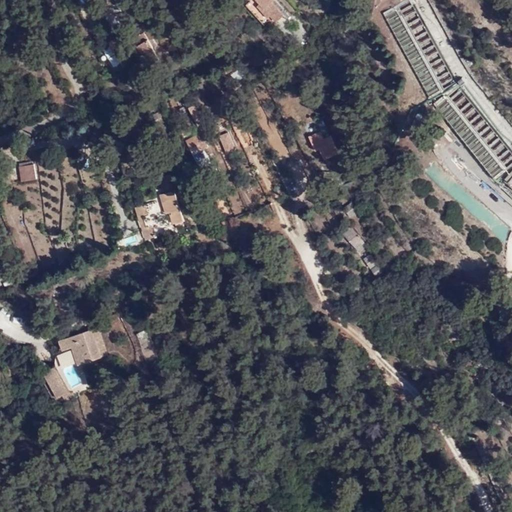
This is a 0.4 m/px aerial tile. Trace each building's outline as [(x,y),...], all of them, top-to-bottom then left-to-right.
[(260,0),(263,2),(274,14),(280,21),(286,16),(289,19),(294,14),(281,0),(260,0)] [(511,149),(493,126),(462,88),(455,79),(411,0),(406,0),(384,13),(430,97),(454,84),(456,86),(434,103),(495,179),(511,165),(511,172),(506,179),(511,184),(511,149)] [(274,14),(263,2),(260,4),(271,17),(274,14)] [(155,52),(156,52),(145,33),(134,39),(150,66),(160,60),(155,52)] [(243,147),(251,145),(247,127),(239,129),(243,147)] [(338,153),(329,135),(323,138),(319,132),(309,137),(316,150),(319,149),(324,159),(338,153)] [(221,135),(225,150),(232,148),(228,133),(221,135)] [(190,146),(193,151),(200,148),(204,156),(207,155),(200,142),(199,142),(197,138),(193,140),(195,144),(190,146)] [(200,148),(193,151),(201,167),(206,164),(209,169),(213,167),(207,155),(204,156),(200,148)] [(35,179),(34,162),(18,163),(20,181),(35,179)] [(169,175),(159,178),(163,194),(165,193),(167,201),(163,202),(167,214),(170,212),(174,224),(184,221),(169,175)] [(155,202),(141,206),(151,239),(165,234),(155,202)] [(359,211),(353,202),(344,208),(351,216),(359,211)] [(151,239),(141,206),(137,207),(143,227),(147,239),(151,239)] [(368,245),(352,226),(344,233),(360,252),(368,245)] [(147,239),(143,227),(135,230),(139,242),(147,239)] [(126,244),(136,240),(134,235),(124,239),(126,244)] [(378,263),(371,254),(365,257),(372,267),(378,263)] [(385,272),(380,265),(373,269),(378,276),(385,272)] [(103,338),(99,325),(95,327),(96,329),(101,339),(103,338)] [(101,339),(96,329),(95,327),(92,328),(97,341),(101,339)] [(106,350),(101,339),(97,341),(92,328),(60,340),(64,350),(74,346),(79,360),(80,364),(108,353),(106,350)] [(134,335),(148,360),(159,354),(145,329),(134,335)] [(109,353),(103,338),(101,339),(106,350),(108,353),(109,353)] [(506,355),(495,343),(489,349),(500,362),(506,355)] [(79,360),(74,346),(64,350),(61,351),(58,364),(58,366),(59,365),(60,367),(79,360)] [(60,367),(59,365),(58,366),(45,372),(57,398),(62,396),(71,391),(60,367)] [(75,398),(73,390),(71,391),(62,396),(64,401),(75,398)]
